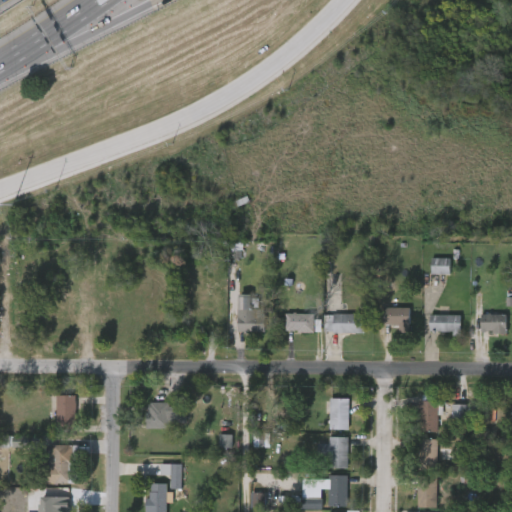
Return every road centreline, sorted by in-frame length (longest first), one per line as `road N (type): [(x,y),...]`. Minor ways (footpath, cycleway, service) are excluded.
road 1 (residential): [(0,363),(511,372)]
road 2 (secondary): [(0,188),(232,96),(304,48),(350,0)]
road 3 (motorway): [(0,73),(154,0)]
road 4 (residential): [(125,366),(120,511)]
road 5 (residential): [(391,372),(387,511)]
